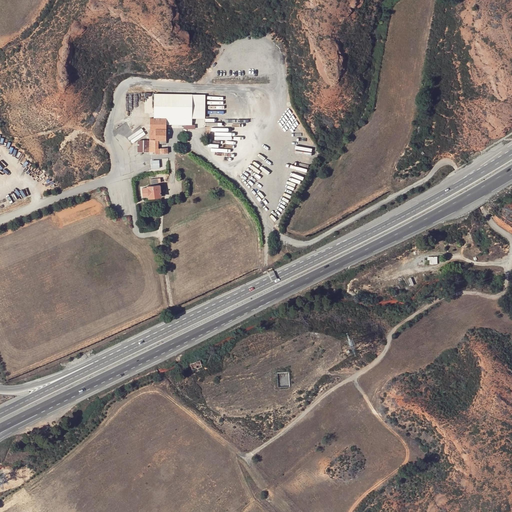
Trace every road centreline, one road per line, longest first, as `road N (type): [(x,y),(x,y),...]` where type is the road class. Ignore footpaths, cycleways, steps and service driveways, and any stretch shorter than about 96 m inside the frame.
road 1 (track): [(511,258),(500,295),(431,301),(395,326),(382,356),(247,453),(166,394)]
road 2 (track): [(511,258),(511,239),(450,162),(300,243),(273,231),(244,186),(196,148)]
road 3 (trunk): [(153,353),(356,257),(511,171)]
road 4 (trunk): [(473,176),(206,313)]
road 5 (trunk): [(206,313),(0,414)]
road 6 (trunk): [(206,313),(73,371),(0,390)]
road 7 (trunk): [(0,436),(153,353)]
road 8 (trunk): [(0,427),(153,353)]
